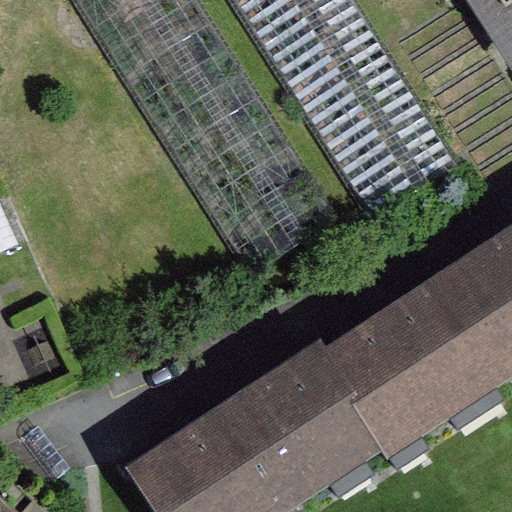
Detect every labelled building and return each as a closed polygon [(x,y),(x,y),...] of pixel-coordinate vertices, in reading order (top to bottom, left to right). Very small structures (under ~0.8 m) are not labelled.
[(340,221),(199,0),(72,0),(250,279),(340,221)] [(461,166),(357,0),(230,0),(370,223),(461,166)] [(511,0),(444,0),(446,2),(449,0),(479,0),(511,50),(511,0)] [(511,241),(463,274),(511,348),(511,241)] [(490,388),(511,372),(511,348),(463,274),(328,362),(322,353),(321,354),(387,455),(389,454),(383,445),(409,428),(414,437),(449,414),(443,405),(484,379),(490,388)] [(386,455),(387,455),(321,354),(135,476),(158,511),(262,511),(274,505),(278,511),(281,511),(329,481),(323,472),(353,453),(359,461),(381,447),(386,455)] [(0,511),(13,511),(0,500),(0,511)]
